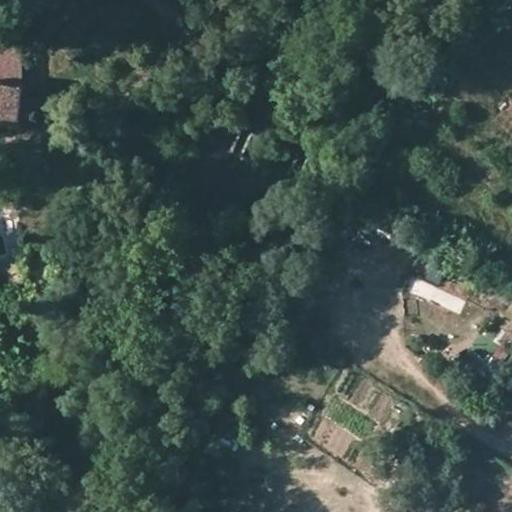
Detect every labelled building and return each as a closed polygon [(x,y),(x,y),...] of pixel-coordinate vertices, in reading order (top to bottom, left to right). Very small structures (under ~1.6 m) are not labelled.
[(0,118),(17,121),(23,83),(21,21),(0,17),(0,118)] [(50,259),(32,259),(32,281),(50,281),(50,259)] [(17,269),(8,270),(14,293),(23,291),(17,269)] [(32,307),(33,316),(48,316),(48,305),(35,307),(32,307)] [(484,316),(461,354),(482,366),(504,328),(484,316)] [(18,448),(16,440),(24,438),(21,427),(31,424),(28,412),(10,417),(0,419),(0,453),(7,451),(18,448)]
